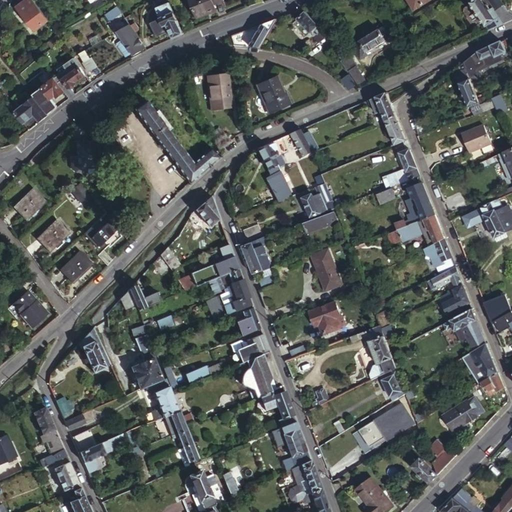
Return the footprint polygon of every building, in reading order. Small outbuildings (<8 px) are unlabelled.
[(47,21),(30,0),(26,0),(17,8),(35,31),(47,21)] [(61,0),(68,10),(75,6),(70,0),(61,0)] [(191,0),(190,1),(197,21),(217,13),(215,8),(224,4),(222,0),(191,0)] [(406,0),(414,10),(430,0),(429,0),(406,0)] [(498,27),(503,25),(487,0),(483,0),(482,1),(481,0),(472,0),(468,2),(485,28),(489,25),(494,22),(498,27)] [(487,0),(503,25),(511,20),(511,17),(500,0),(487,0)] [(172,40),(183,35),(169,2),(157,8),(161,18),(160,18),(164,28),(166,27),(172,40)] [(331,46),(324,35),(305,13),(297,20),(299,22),(309,33),(325,51),(331,46)] [(260,49),(278,20),(231,37),(233,46),(253,48),(260,49)] [(134,22),(129,25),(137,36),(142,33),(134,22)] [(304,37),(309,33),(299,22),(294,27),(304,37)] [(129,25),(117,32),(120,36),(123,41),(119,44),(127,56),(131,53),(133,56),(145,48),(137,36),(129,25)] [(388,26),(352,46),(359,60),(367,55),(366,52),(386,41),(388,44),(396,39),(388,26)] [(475,52),(470,56),(475,67),(482,63),(481,60),(493,55),(494,57),(505,52),(500,40),(475,52)] [(91,72),(99,67),(93,57),(84,62),(91,72)] [(77,63),(74,58),(58,71),(61,74),(55,79),(58,83),(77,68),(74,65),(77,63)] [(76,81),(86,75),(77,63),(74,65),(77,68),(58,83),(65,92),(71,87),(77,83),(76,81)] [(359,84),(365,80),(356,67),(349,71),(359,84)] [(215,109),(236,106),(232,73),(211,76),(215,109)] [(343,79),(349,89),(356,85),(350,75),(343,79)] [(479,103),(469,76),(458,81),(467,105),(469,104),(473,114),(494,105),(493,103),(491,98),(479,103)] [(54,77),(41,88),(50,99),(53,96),(55,99),(65,92),(58,83),(55,79),(54,77)] [(258,87),(270,115),(292,105),(287,94),(285,95),(277,78),(258,87)] [(71,87),(65,92),(70,98),(76,93),(71,87)] [(397,116),(388,91),(365,101),(367,105),(372,104),(376,114),(382,112),(386,120),(397,116)] [(501,93),(491,98),(493,103),(503,98),(501,93)] [(16,103),(11,108),(23,123),(33,116),(39,123),(49,114),(39,102),(35,97),(20,109),(16,103)] [(46,98),(39,102),(49,114),(55,109),(46,98)] [(493,103),(494,105),(498,114),(508,110),(503,98),(493,103)] [(209,167),(219,158),(213,150),(195,165),(170,133),(174,130),(160,113),(157,115),(147,102),(136,110),(162,144),(191,183),(209,167)] [(407,142),(397,116),(386,120),(390,133),(386,134),(389,141),(393,139),(396,147),(407,142)] [(420,136),(428,133),(422,119),(415,122),(420,136)] [(470,150),(492,141),(484,123),(462,132),(470,150)] [(108,131),(123,150),(132,144),(117,124),(108,131)] [(309,155),(312,157),(313,156),(312,153),(303,133),(301,129),(290,135),(303,158),(309,155)] [(303,133),(312,153),(317,151),(308,130),(303,133)] [(225,136),(218,141),(224,148),(231,142),(225,136)] [(276,141),(279,156),(286,154),(283,138),(276,141)] [(100,157),(100,142),(79,143),(75,146),(75,158),(71,158),(71,167),(77,171),(87,171),(87,173),(93,173),(93,172),(98,171),(98,162),(96,162),(92,160),(93,157),(100,157)] [(278,169),(273,159),(275,157),(273,153),(269,153),(266,145),(255,150),(272,184),(275,182),(275,181),(272,176),(279,172),(278,169)] [(511,147),(479,162),(481,168),(504,158),(511,177),(511,147)] [(118,148),(113,151),(124,165),(129,162),(118,148)] [(421,177),(410,149),(400,153),(407,171),(383,181),(387,190),(421,177)] [(279,156),(273,159),(278,169),(285,166),(279,156)] [(258,168),(246,160),(242,167),(253,174),(258,168)] [(334,183),(343,207),(387,190),(383,181),(371,185),(365,171),(334,183)] [(318,188),(325,185),(321,176),(314,179),(318,188)] [(275,182),(278,187),(285,184),(282,177),(275,181),(275,182)] [(398,230),(436,215),(423,183),(409,188),(414,198),(416,198),(422,214),(396,224),(398,230)] [(73,189),(84,203),(91,198),(81,184),(73,189)] [(285,184),(278,187),(284,198),(291,194),(285,184)] [(334,208),(325,185),(318,188),(317,188),(320,196),(314,199),(313,194),(301,199),(309,218),(334,208)] [(511,187),(503,191),(505,196),(511,193),(511,187)] [(14,208),(27,220),(47,201),(34,188),(14,208)] [(65,194),(75,206),(80,202),(71,190),(65,194)] [(379,196),(382,205),(397,199),(393,190),(379,196)] [(479,202),(481,207),(496,200),(501,198),(505,196),(503,191),(479,202)] [(220,218),(212,196),(194,211),(209,228),(220,218)] [(503,216),(496,200),(481,207),(478,209),(492,239),(510,231),(509,229),(511,226),(511,220),(509,214),(503,216)] [(340,221),(335,210),(299,224),(301,229),(303,228),(306,235),(340,221)] [(113,220),(106,213),(92,227),(98,233),(113,220)] [(445,239),(436,215),(398,230),(394,231),(399,243),(427,233),(432,246),(436,243),(445,239)] [(133,224),(140,230),(146,224),(140,217),(133,224)] [(51,252),(70,233),(57,219),(37,238),(51,252)] [(258,225),(243,231),(247,242),(262,235),(258,225)] [(98,233),(92,227),(84,234),(96,247),(104,240),(98,233)] [(399,243),(394,231),(390,233),(395,244),(399,243)] [(346,237),(349,242),(351,248),(358,246),(353,234),(346,237)] [(264,239),(242,247),(253,276),(271,268),(263,246),(267,244),(264,239)] [(445,239),(436,243),(432,246),(424,250),(426,254),(431,259),(438,275),(447,270),(444,259),(451,256),(445,239)] [(207,283),(239,270),(231,248),(230,245),(221,249),(226,260),(191,275),(197,287),(207,283)] [(179,263),(166,247),(158,255),(167,268),(179,263)] [(73,283),(92,264),(80,252),(60,270),(73,283)] [(168,269),(167,268),(158,255),(150,265),(155,275),(168,269)] [(455,266),(451,256),(444,259),(447,270),(455,266)] [(327,291),(344,284),(335,260),(317,267),(327,291)] [(455,266),(447,270),(438,275),(432,279),(438,289),(452,281),(456,279),(455,277),(459,275),(455,266)] [(225,287),(243,281),(239,270),(207,283),(213,296),(221,293),(220,290),(225,287)] [(176,281),(185,292),(190,289),(197,287),(191,275),(176,281)] [(456,279),(452,281),(457,289),(463,286),(462,282),(459,275),(455,277),(456,279)] [(141,297),(135,281),(127,289),(136,307),(138,311),(161,301),(156,291),(141,297)] [(206,299),(214,320),(252,305),(243,281),(225,287),(220,290),(221,293),(213,296),(206,299)] [(457,289),(441,298),(446,311),(469,301),(463,286),(457,289)] [(124,311),(136,307),(127,289),(119,298),(124,311)] [(40,306),(27,291),(12,303),(20,314),(19,315),(30,327),(47,314),(43,309),(41,310),(39,307),(40,306)] [(383,296),(373,301),(377,310),(387,304),(383,296)] [(324,337),(346,329),(343,320),(341,320),(335,303),(310,313),(316,330),(321,328),(324,337)] [(239,330),(242,338),(262,330),(254,308),(241,313),(247,327),(239,330)] [(384,326),(394,321),(388,309),(378,314),(384,326)] [(482,334),(472,309),(444,325),(447,332),(451,330),(452,332),(455,330),(456,332),(462,329),(473,352),(486,344),(482,334)] [(511,311),(511,312),(491,322),(495,333),(509,326),(511,331),(511,360),(508,365),(511,375),(511,311)] [(159,331),(173,325),(169,316),(155,322),(159,331)] [(427,334),(438,328),(434,320),(423,325),(427,334)] [(110,365),(92,327),(76,345),(78,349),(81,348),(92,373),(110,365)] [(388,327),(381,330),(384,338),(390,335),(388,327)] [(381,330),(380,328),(349,339),(350,343),(367,338),(377,365),(370,368),(367,376),(370,382),(380,377),(396,370),(390,354),(387,346),(386,343),(384,338),(381,330)] [(149,339),(146,331),(145,329),(132,334),(136,344),(149,339)] [(246,361),(253,358),(258,357),(258,355),(269,350),(263,335),(247,341),(249,346),(238,350),(242,363),(246,361)] [(387,346),(393,343),(390,335),(384,338),(386,343),(387,346)] [(150,340),(152,345),(159,342),(157,337),(150,340)] [(158,383),(166,380),(161,368),(155,354),(152,345),(150,340),(149,339),(136,344),(143,364),(132,369),(140,391),(145,389),(158,383)] [(390,354),(396,351),(393,343),(387,346),(390,354)] [(498,373),(486,344),(473,352),(464,358),(480,384),(482,383),(498,373)] [(293,360),(307,355),(304,347),(290,352),(293,360)] [(166,367),(160,352),(155,354),(161,368),(166,367)] [(267,365),(263,355),(258,357),(253,358),(246,361),(249,368),(248,369),(246,371),(244,374),(243,377),(242,380),(242,384),(253,389),(257,397),(263,395),(271,392),(269,386),(262,368),(267,365)] [(228,361),(207,370),(210,375),(230,366),(228,361)] [(272,380),(267,365),(262,368),(269,386),(272,380)] [(166,380),(171,392),(176,390),(166,367),(161,368),(166,380)] [(205,368),(183,376),(187,384),(210,375),(207,370),(205,368)] [(399,379),(396,370),(380,377),(393,402),(405,394),(403,389),(399,379)] [(504,388),(498,373),(482,383),(487,392),(494,388),(496,392),(504,388)] [(175,402),(171,392),(166,380),(158,383),(161,389),(152,393),(153,395),(157,406),(155,407),(152,410),(153,413),(150,414),(153,423),(163,419),(179,412),(178,410),(175,402)] [(158,383),(145,389),(148,395),(151,396),(153,395),(152,393),(161,389),(158,383)] [(413,389),(410,384),(403,389),(405,394),(413,389)] [(319,404),(329,400),(324,387),(316,391),(319,397),(316,399),(319,404)] [(476,391),(474,388),(466,393),(468,396),(476,391)] [(416,394),(413,389),(405,394),(407,401),(416,394)] [(285,428),(297,424),(285,393),(274,397),(271,392),(263,395),(264,397),(260,398),(265,411),(277,407),(282,420),(278,422),(280,426),(283,424),(285,428)] [(64,395),(56,399),(66,422),(67,421),(74,418),(64,395)] [(467,399),(443,414),(453,430),(462,425),(466,430),(472,426),(469,421),(477,416),(467,399)] [(55,462),(68,456),(44,402),(35,406),(36,412),(54,453),(51,454),(55,462)] [(219,414),(230,410),(228,404),(217,409),(219,414)] [(178,410),(179,412),(181,417),(189,413),(186,407),(178,410)] [(376,420),(390,441),(414,424),(405,409),(396,414),(393,409),(376,420)] [(425,411),(414,417),(417,423),(428,416),(425,411)] [(179,412),(163,419),(170,437),(187,430),(186,427),(185,426),(181,417),(179,412)] [(181,417),(185,426),(193,423),(189,413),(181,417)] [(86,423),(83,415),(74,418),(67,421),(71,429),(86,423)] [(338,433),(343,430),(338,421),(332,424),(338,433)] [(292,470),(311,462),(308,454),(297,424),(285,428),(281,430),(293,463),(283,467),(286,473),(292,470)] [(187,430),(170,437),(171,440),(178,438),(183,448),(193,444),(187,430)] [(80,451),(95,445),(89,431),(74,436),(80,451)] [(320,432),(312,435),(317,448),(338,436),(335,431),(323,437),(320,432)] [(125,434),(117,437),(120,445),(106,450),(107,455),(113,452),(115,453),(130,447),(125,434)] [(0,465),(17,459),(8,436),(0,439),(0,465)] [(95,445),(80,451),(79,452),(85,463),(107,455),(106,450),(120,445),(117,437),(95,445)] [(438,439),(429,450),(439,473),(446,467),(457,455),(438,439)] [(190,467),(201,462),(193,444),(183,448),(187,460),(182,462),(185,469),(190,467)] [(187,460),(183,448),(177,450),(182,462),(187,460)] [(41,468),(55,462),(51,454),(37,460),(41,468)] [(412,466),(430,483),(438,474),(430,466),(432,464),(428,461),(426,462),(421,457),(412,466)] [(141,458),(135,460),(140,471),(146,469),(141,458)] [(339,473),(350,467),(345,459),(334,466),(339,473)] [(78,486),(81,485),(73,468),(71,462),(54,468),(63,490),(77,484),(78,486)] [(308,496),(321,489),(311,462),(292,470),(298,486),(290,490),(288,493),(291,499),(296,502),(303,498),(308,496)] [(149,477),(146,469),(140,471),(144,481),(148,479),(149,477)] [(202,511),(219,504),(224,502),(213,475),(204,479),(202,472),(189,478),(193,487),(197,494),(194,495),(179,502),(183,511),(202,511)] [(230,474),(222,476),(232,499),(239,495),(230,474)] [(369,511),(382,511),(392,504),(370,479),(355,490),(368,506),(366,508),(369,511)] [(470,511),(471,511),(506,511),(511,506),(511,484),(502,495),(505,498),(492,511),(481,511),(473,506),(470,511)] [(93,511),(82,487),(74,490),(77,497),(69,501),(73,511),(93,511)] [(461,488),(452,497),(462,505),(466,500),(468,502),(472,498),(461,488)] [(330,511),(321,489),(308,496),(311,503),(314,501),(318,511),(330,511)] [(308,496),(303,498),(306,505),(311,503),(308,496)] [(452,497),(439,511),(471,511),(470,511),(462,505),(452,497)] [(466,500),(462,505),(470,511),(473,506),(468,502),(466,500)]
